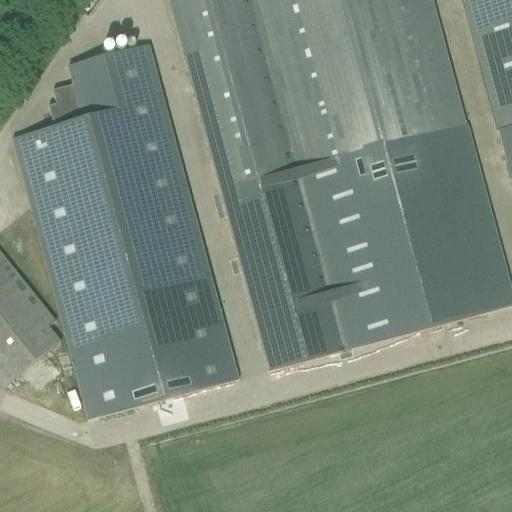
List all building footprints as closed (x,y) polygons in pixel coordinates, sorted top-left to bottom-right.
[(167,0),(219,195),(357,158),(361,171),(399,161),(396,147),(464,129),(429,0),(167,0)] [(511,0),(460,0),(497,135),(511,130),(511,0)] [(52,131),(11,142),(86,423),(237,383),(147,48),(67,70),(72,88),(51,94),(55,107),(47,109),(52,131)] [(357,158),(219,195),(267,373),(511,307),(464,129),(396,147),(399,161),(361,171),(357,158)] [(511,130),(497,135),(511,190),(511,130)] [(0,387),(2,390),(59,345),(47,330),(54,324),(0,257),(0,387)]
